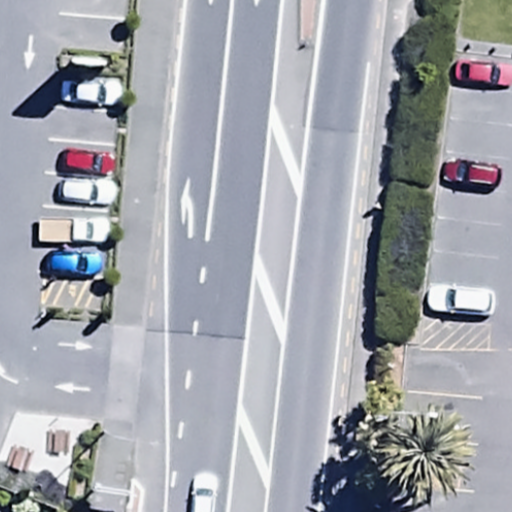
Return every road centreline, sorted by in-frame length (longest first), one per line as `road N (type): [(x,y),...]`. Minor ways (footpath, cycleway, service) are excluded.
road 1 (trunk): [(241,511),(271,176)]
road 2 (trunk): [(324,0),(271,176)]
road 3 (trunk): [(271,176),(237,0)]
